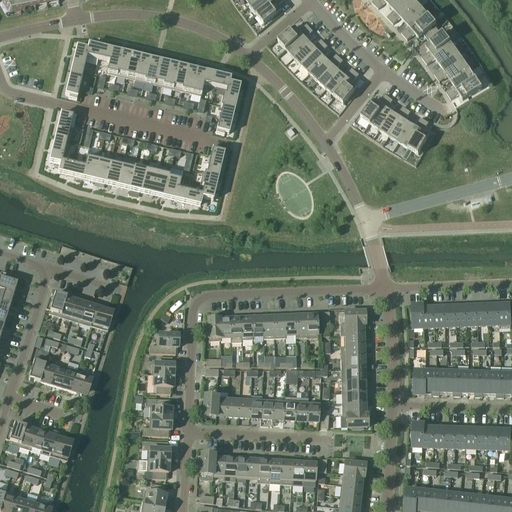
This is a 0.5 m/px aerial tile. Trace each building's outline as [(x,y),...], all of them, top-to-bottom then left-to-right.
[(0,0),(0,1),(0,2),(3,0),(10,12),(15,0),(0,0)] [(10,12),(23,9),(24,12),(24,9),(34,7),(34,10),(32,0),(15,0),(10,12)] [(32,0),(34,10),(35,10),(34,7),(46,5),(44,0),(32,0)] [(243,0),(250,8),(261,0),(243,0)] [(261,0),(250,8),(257,17),(279,0),(261,0)] [(277,7),(285,1),(284,0),(279,0),(257,17),(264,27),(281,13),(277,7)] [(375,0),(371,5),(375,8),(382,0),(375,0)] [(385,4),(389,8),(397,0),(382,0),(375,8),(378,11),(385,4)] [(393,13),(386,20),(390,23),(413,1),(412,0),(397,0),(389,8),(393,13)] [(400,20),(404,24),(421,9),(413,1),(390,23),(393,27),(400,20)] [(404,24),(408,29),(401,35),(404,39),(428,17),(421,9),(404,24)] [(419,41),(423,37),(426,41),(437,32),(434,28),(436,26),(428,17),(404,39),(407,42),(414,36),(419,41)] [(278,43),(285,52),(310,30),(306,27),(299,33),(295,28),(290,32),(278,43)] [(286,52),(293,60),(309,45),(305,40),(313,34),(310,30),(285,52),(286,52)] [(429,54),(421,60),(424,63),(450,44),(443,34),(441,36),(437,32),(426,41),(429,45),(425,48),(429,54)] [(293,60),(301,68),(324,45),(321,42),(314,49),(309,45),(293,60)] [(450,44),(424,63),(427,67),(435,61),(438,66),(457,53),(450,44)] [(324,45),(301,68),(309,76),(325,60),(320,56),(327,49),(324,45)] [(87,52),(86,59),(109,64),(112,52),(88,47),(87,52)] [(76,49),(70,73),(82,76),(86,59),(87,52),(76,49)] [(109,64),(106,76),(115,79),(121,55),(112,52),(109,64)] [(434,77),(436,80),(463,62),(457,53),(438,66),(442,71),(434,77)] [(121,55),(115,79),(125,81),(131,57),(121,55)] [(131,57),(125,81),(134,83),(140,59),(131,57)] [(309,76),(317,84),(339,60),(336,57),(329,64),(325,60),(309,76)] [(140,59),(134,83),(144,85),(149,61),(140,59)] [(339,60),(317,84),(326,92),(340,75),(336,71),(343,63),(339,60)] [(149,61),(144,85),(153,88),(159,64),(149,61)] [(447,79),(450,84),(469,71),(463,62),(436,80),(439,84),(447,79)] [(159,64),(153,88),(162,90),(168,66),(159,64)] [(168,66),(162,90),(172,92),(177,68),(168,66)] [(177,68),(172,92),(181,94),(187,70),(177,68)] [(187,70),(181,94),(190,97),(196,73),(187,70)] [(326,92),(334,99),(355,74),(352,71),(345,79),(340,75),(326,92)] [(454,89),(445,94),(448,98),(475,81),(475,80),(469,71),(450,84),(454,89)] [(70,73),(64,97),(68,98),(68,101),(76,103),(82,76),(70,73)] [(196,73),(190,97),(200,99),(203,87),(202,87),(205,75),(196,73)] [(355,74),(334,99),(343,107),(354,93),(357,89),(352,85),(359,77),(355,74)] [(205,75),(202,87),(203,87),(226,92),(228,85),(229,81),(205,75)] [(462,102),(482,91),(475,81),(448,98),(450,102),(459,97),(462,102)] [(223,96),(220,109),(233,112),(239,88),(228,85),(226,92),(224,97),(223,96)] [(360,120),(370,126),(389,100),(385,97),(379,105),(374,102),(360,120)] [(370,126),(370,127),(379,133),(392,114),(387,111),(392,103),(389,100),(370,126)] [(221,110),(215,136),(223,138),(224,135),(227,136),(233,112),(220,109),(221,110)] [(379,133),(389,139),(406,112),(402,109),(397,117),(392,114),(379,133)] [(389,139),(398,145),(410,126),(405,123),(410,114),(406,112),(389,139)] [(60,115),(54,140),(70,143),(73,131),(69,130),(73,116),(64,114),(64,116),(60,115)] [(407,151),(408,151),(424,123),(420,120),(415,129),(410,126),(398,145),(407,151)] [(429,137),(423,134),(428,125),(424,123),(408,151),(418,157),(429,137)] [(54,140),(49,164),(59,166),(60,166),(61,163),(63,155),(67,156),(70,143),(54,140)] [(202,174),(202,175),(217,178),(223,154),(219,153),(220,151),(212,149),(206,175),(202,174)] [(84,169),(81,181),(93,184),(99,159),(87,156),(84,169)] [(99,159),(93,184),(105,186),(111,162),(99,159)] [(111,162),(105,186),(116,189),(122,165),(111,162)] [(59,166),(57,175),(81,181),(84,169),(61,163),(60,166),(59,166)] [(122,165),(116,189),(128,192),(134,167),(122,165)] [(134,167),(128,192),(140,195),(146,170),(134,167)] [(146,170),(140,195),(151,197),(157,173),(146,170)] [(157,173),(151,197),(163,200),(169,176),(157,173)] [(202,175),(199,187),(203,188),(201,197),(200,200),(201,200),(212,203),(217,178),(202,175)] [(169,176),(163,200),(175,203),(178,191),(181,179),(169,176)] [(178,191),(175,203),(199,209),(201,200),(200,200),(201,197),(178,191)] [(8,282),(10,277),(1,274),(0,275),(0,292),(13,296),(17,285),(8,282)] [(0,303),(10,306),(13,296),(0,292),(0,303)] [(59,320),(66,298),(55,295),(53,301),(49,299),(45,312),(49,313),(48,316),(59,320)] [(69,323),(76,302),(66,299),(66,298),(59,320),(69,323)] [(80,326),(86,305),(76,302),(69,323),(80,326)] [(0,314),(7,317),(10,306),(0,303),(0,314)] [(90,329),(96,308),(86,305),(80,326),(90,329)] [(110,323),(104,321),(107,312),(96,308),(90,329),(107,335),(110,323)] [(413,331),(423,331),(422,308),(412,308),(412,314),(412,316),(411,316),(410,316),(410,323),(411,323),(413,323),(413,325),(413,331)] [(434,330),(433,311),(423,311),(423,308),(422,308),(423,331),(434,330)] [(488,328),(499,327),(498,308),(487,309),(488,328)] [(498,308),(499,327),(510,327),(509,308),(498,308)] [(456,329),(466,329),(466,309),(455,310),(456,329)] [(466,329),(477,328),(476,309),(466,309),(466,329)] [(477,328),(488,328),(487,309),(476,309),(477,328)] [(434,330),(445,330),(444,310),(433,311),(434,330)] [(445,330),(456,329),(455,310),(444,310),(445,330)] [(339,327),(364,326),(364,314),(358,315),(358,313),(360,313),(348,313),(350,313),(350,315),(344,315),(344,326),(339,326),(339,327)] [(164,317),(160,321),(166,325),(169,321),(164,317)] [(305,341),(306,341),(305,318),(294,319),(295,341),(305,340),(305,341)] [(305,318),(306,341),(317,341),(316,318),(305,318)] [(263,342),(273,341),(273,319),(262,320),(263,342)] [(273,341),(284,341),(283,319),(273,319),(273,341)] [(295,341),(294,319),(283,319),(284,341),(285,341),(285,338),(294,338),(295,341)] [(241,343),(252,342),(251,320),(240,321),(241,343)] [(262,342),(263,342),(262,320),(251,320),(252,342),(252,339),(262,339),(262,342)] [(220,341),(230,340),(229,321),(219,322),(219,344),(220,344),(220,341)] [(240,321),(229,321),(230,340),(230,345),(241,345),(241,343),(240,321)] [(208,344),(219,344),(219,322),(207,322),(208,344)] [(339,338),(363,338),(362,338),(362,327),(364,327),(364,326),(339,327),(339,338)] [(149,356),(175,357),(175,350),(177,350),(178,338),(172,338),(172,335),(165,335),(165,338),(156,337),(155,348),(149,348),(149,356)] [(340,350),(364,349),(363,349),(362,338),(363,338),(339,338),(339,339),(344,339),(344,349),(340,349),(340,350)] [(340,361),(365,361),(365,360),(363,360),(363,350),(364,350),(364,349),(340,350),(340,361)] [(28,381),(39,384),(46,362),(35,358),(28,381)] [(151,378),(173,379),(173,367),(171,367),(172,360),(157,359),(157,367),(151,366),(151,378)] [(340,373),(365,372),(365,361),(340,361),(340,373)] [(49,387),(56,365),(46,362),(39,384),(40,385),(40,384),(49,387)] [(56,366),(56,365),(49,387),(60,391),(66,370),(56,366)] [(70,394),(76,373),(66,370),(60,391),(70,394)] [(340,384),(366,383),(365,372),(340,373),(340,384)] [(93,378),(92,378),(76,373),(70,394),(81,397),(84,388),(90,390),(93,378)] [(424,397),(425,374),(415,373),(415,380),(414,380),(414,381),(413,381),(412,381),(412,388),(414,388),(414,390),(414,397),(424,397)] [(435,398),(436,374),(425,374),(424,397),(425,397),(425,393),(431,394),(431,398),(435,398)] [(446,394),(447,374),(436,374),(435,398),(439,398),(439,394),(446,394)] [(457,399),(457,375),(447,374),(446,394),(453,394),(453,399),(457,399)] [(468,395),(468,375),(457,375),(457,399),(460,399),(460,395),(468,395)] [(478,400),(479,376),(468,375),(468,395),(475,395),(474,400),(478,400)] [(489,395),(490,376),(479,376),(478,400),(482,400),(482,395),(489,395)] [(500,401),(501,377),(490,376),(489,395),(496,396),(496,400),(500,401)] [(501,377),(500,401),(503,401),(504,396),(511,396),(511,377),(501,377)] [(172,390),(173,379),(151,378),(154,378),(153,389),(156,389),(155,396),(170,397),(170,390),(172,390)] [(341,395),(365,395),(364,395),(363,384),(366,384),(366,383),(340,384),(341,395)] [(341,407),(365,406),(364,406),(364,395),(365,395),(341,395),(341,407)] [(214,420),(216,400),(204,399),(203,405),(202,404),(202,403),(201,403),(201,414),(202,412),(203,412),(202,419),(214,420)] [(283,423),(284,399),(283,404),(272,403),(271,423),(272,423),(272,422),(282,422),(282,423),(283,423)] [(294,424),(296,400),(284,399),(283,423),(283,422),(294,423),(294,424)] [(226,420),(227,401),(216,400),(214,420),(215,420),(215,418),(226,419),(225,420),(226,420)] [(305,425),(307,401),(296,400),(294,424),(294,423),(305,424),(305,425)] [(169,402),(145,401),(145,409),(149,409),(148,420),(170,421),(171,410),(169,410),(169,402)] [(237,421),(238,401),(227,401),(226,420),(226,419),(237,420),(237,421)] [(249,421),(250,402),(238,401),(237,421),(238,421),(238,420),(248,420),(248,421),(249,421)] [(307,401),(305,425),(306,425),(306,424),(317,424),(317,425),(319,406),(307,406),(307,401)] [(260,422),(261,403),(250,402),(249,421),(249,420),(260,421),(260,422)] [(271,423),(272,403),(261,403),(260,422),(260,421),(271,422),(271,423)] [(341,418),(366,418),(366,417),(364,417),(364,407),(365,407),(365,406),(341,407),(341,418)] [(366,418),(341,418),(341,419),(346,419),(346,430),(353,430),(353,431),(351,431),(351,432),(362,432),(362,431),(360,431),(360,430),(366,430),(366,418)] [(170,432),(170,421),(148,420),(148,431),(142,430),(141,438),(167,440),(168,432),(170,432)] [(18,450),(25,428),(14,425),(12,431),(8,429),(4,442),(9,443),(7,446),(18,450)] [(422,450),(423,427),(413,427),(413,433),(413,435),(411,435),(411,434),(410,434),(410,442),(411,442),(411,441),(412,441),(412,443),(412,449),(422,450)] [(433,450),(434,431),(424,430),(424,427),(423,427),(422,450),(433,450)] [(29,453),(35,432),(26,429),(25,428),(18,450),(29,453)] [(444,451),(445,431),(434,431),(433,450),(444,451)] [(455,451),(455,432),(445,431),(444,451),(455,451)] [(40,453),(46,435),(35,432),(29,453),(30,453),(31,450),(40,453)] [(466,451),(466,432),(455,432),(455,451),(466,451)] [(476,452),(477,432),(466,432),(466,451),(476,452)] [(487,452),(488,433),(477,432),(476,452),(487,452)] [(498,452),(499,433),(488,433),(487,452),(498,452)] [(499,433),(498,452),(509,453),(510,433),(499,433)] [(40,453),(39,456),(49,459),(56,438),(46,435),(40,453)] [(66,465),(70,453),(64,451),(67,442),(56,438),(49,459),(66,465)] [(146,463),(168,464),(169,452),(167,452),(167,445),(141,444),(141,452),(147,452),(146,463)] [(211,483),(213,458),(201,458),(200,465),(199,465),(199,463),(198,463),(198,474),(198,472),(200,472),(199,483),(211,483)] [(223,484),(224,460),(224,461),(213,460),(213,458),(211,483),(212,483),(212,478),(222,479),(222,484),(223,484)] [(234,485),(235,461),(235,462),(224,461),(224,460),(223,484),(234,485)] [(246,480),(247,461),(246,461),(246,462),(236,462),(236,461),(235,461),(234,485),(235,480),(246,480)] [(257,486),(258,462),(258,463),(247,462),(247,461),(246,480),(256,481),(256,486),(257,486)] [(268,487),(270,463),(269,463),(269,464),(258,463),(258,462),(257,486),(268,487)] [(168,475),(168,464),(146,463),(146,474),(151,474),(151,482),(165,482),(166,475),(168,475)] [(279,487),(281,463),(281,464),(270,464),(270,463),(268,487),(279,487)] [(291,488),(292,464),(292,465),(281,464),(281,463),(279,487),(291,488)] [(343,477),(363,479),(364,467),(358,466),(358,465),(360,465),(349,463),(349,464),(351,464),(351,466),(344,465),(343,477)] [(303,484),(304,465),(303,465),(303,466),(293,465),(293,464),(292,464),(291,488),(292,483),(303,484)] [(304,465),(303,484),(314,484),(316,465),(315,465),(315,466),(304,466),(304,465)] [(363,480),(363,479),(343,477),(342,488),(361,490),(360,490),(361,479),(363,480)] [(142,504),(163,508),(165,496),(163,496),(165,489),(151,487),(149,494),(144,493),(142,504)] [(361,491),(361,490),(342,488),(340,500),(359,502),(359,501),(360,490),(361,491)] [(414,511),(417,493),(407,492),(406,498),(406,500),(404,500),(404,499),(403,507),(404,506),(405,507),(405,508),(404,511),(414,511)] [(425,511),(428,494),(417,493),(414,511),(425,511)] [(436,511),(438,495),(428,494),(425,511),(436,511)] [(447,511),(449,496),(438,495),(436,511),(447,511)] [(458,511),(460,498),(449,496),(447,511),(458,511)] [(0,511),(10,511),(14,500),(4,497),(0,509),(0,511)] [(469,511),(470,499),(460,498),(458,511),(469,511)] [(479,511),(481,500),(470,499),(469,511),(479,511)] [(21,511),(24,503),(14,500),(10,511),(21,511)] [(359,502),(340,500),(339,511),(349,511),(357,511),(358,502),(359,502)] [(490,511),(492,501),(481,500),(479,511),(490,511)] [(501,511),(503,502),(492,501),(490,511),(501,511)] [(511,511),(511,503),(503,502),(501,511),(511,511)] [(33,511),(36,503),(35,503),(34,506),(24,503),(21,511),(33,511)] [(51,511),(53,508),(52,508),(36,503),(33,511),(51,511)]
